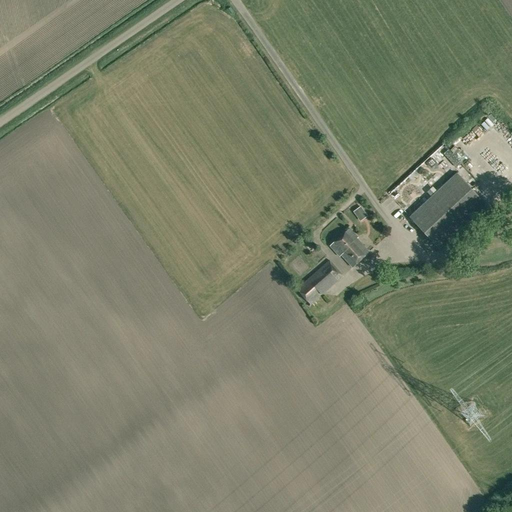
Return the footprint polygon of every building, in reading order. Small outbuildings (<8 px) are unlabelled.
[(498,123),(498,133),(509,133),(508,122),(498,123)] [(439,249),(487,205),(457,173),(410,217),(439,249)] [(398,217),(403,209),(394,202),(388,210),(398,217)] [(360,207),(353,212),(360,222),(368,217),(360,207)] [(499,224),(495,233),(501,236),(505,227),(499,224)] [(353,267),(369,252),(357,238),(358,237),(350,228),(331,246),(340,256),(342,255),(353,267)] [(487,242),(494,235),(488,230),(482,237),(487,242)] [(329,260),(297,288),(310,303),(342,275),(329,260)]
